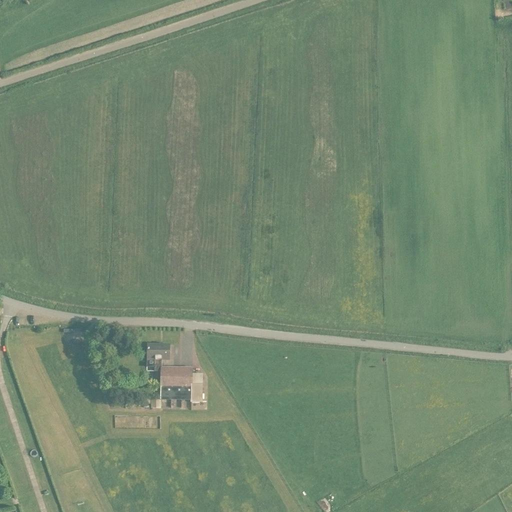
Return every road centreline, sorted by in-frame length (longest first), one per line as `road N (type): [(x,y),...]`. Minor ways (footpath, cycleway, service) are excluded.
road 1 (unclassified): [(0,299),(72,317),(507,356)]
road 2 (unclassified): [(244,0),(0,82)]
